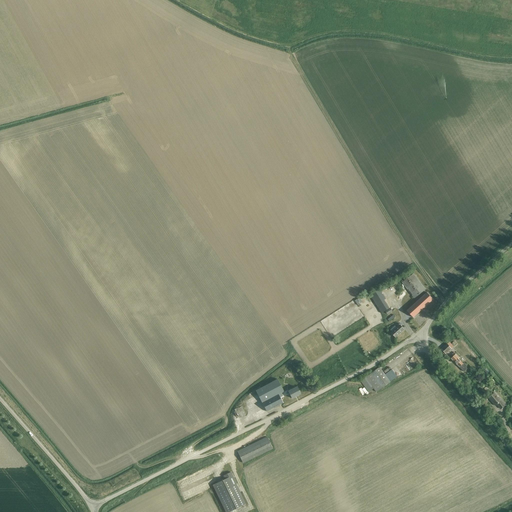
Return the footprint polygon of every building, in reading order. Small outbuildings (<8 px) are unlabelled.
[(414,299),(425,290),(413,275),(402,283),(414,299)] [(392,295),(390,290),(392,290),(390,286),(387,287),(386,287),(381,288),(384,298),(392,295)] [(384,300),(385,299),(379,290),(370,296),(381,314),(389,309),(384,300)] [(427,293),(407,311),(414,318),(434,300),(427,293)] [(395,326),(391,330),(392,332),(391,333),(395,338),(404,329),(400,324),(399,325),(400,326),(397,328),(395,326)] [(446,355),(454,348),(450,343),(441,350),(446,355)] [(454,353),(451,356),(453,357),(451,359),(465,372),(467,370),(465,368),(467,367),(464,364),(463,365),(458,360),(459,359),(454,353)] [(366,379),(361,382),(369,393),(374,389),(376,392),(377,393),(389,384),(390,383),(380,368),(366,379)] [(282,397),(281,394),(283,393),(277,380),(256,391),(266,412),(282,404),(279,398),(282,397)] [(291,398),(300,394),(297,388),(288,392),(291,398)] [(505,406),(494,393),(488,398),(495,407),(497,405),(501,409),(505,406)] [(237,418),(244,414),(241,405),(233,409),(237,418)] [(242,463),(272,449),(267,438),(236,452),(242,463)] [(213,485),(225,511),(229,511),(246,504),(236,484),(231,472),(223,476),(225,479),(213,485)]
